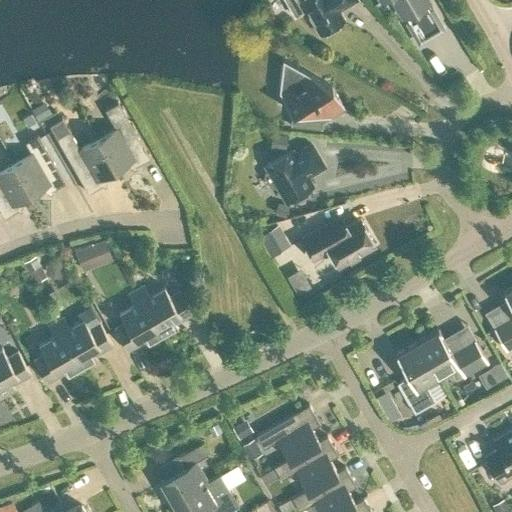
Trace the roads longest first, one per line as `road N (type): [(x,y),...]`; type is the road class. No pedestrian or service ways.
road 1 (residential): [(93,429),(319,338)]
road 2 (residential): [(482,246),(434,174),(434,135),(451,115),(511,91)]
road 3 (residential): [(0,258),(141,213),(181,221)]
road 4 (residential): [(319,338),(482,246)]
road 5 (residential): [(397,458),(319,338)]
road 6 (residential): [(397,458),(511,396)]
